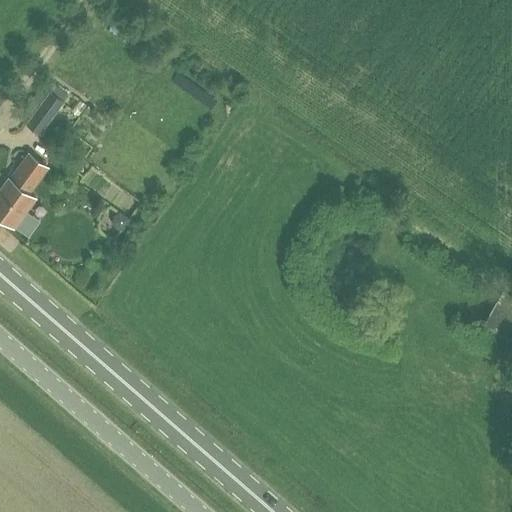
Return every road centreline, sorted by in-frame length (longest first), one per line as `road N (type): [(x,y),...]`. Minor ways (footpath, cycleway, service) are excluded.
road 1 (primary): [(271,511),(0,274)]
road 2 (unclassified): [(200,511),(0,337)]
road 3 (track): [(0,123),(88,0)]
